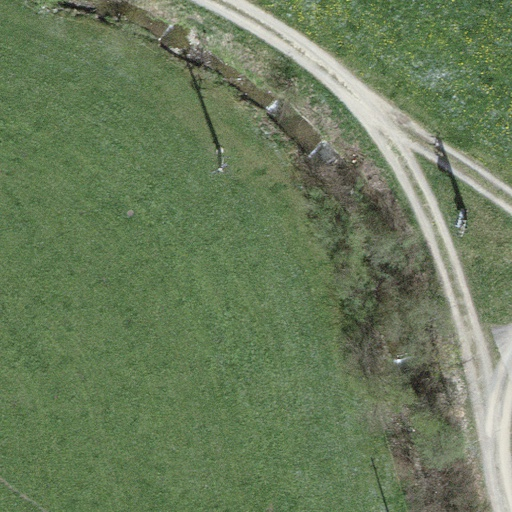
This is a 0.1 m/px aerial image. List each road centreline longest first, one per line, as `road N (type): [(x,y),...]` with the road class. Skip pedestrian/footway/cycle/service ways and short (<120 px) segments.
road 1 (track): [(511,503),(466,314),(418,174),(356,91),(322,60),(216,0)]
road 2 (track): [(356,91),(511,200)]
